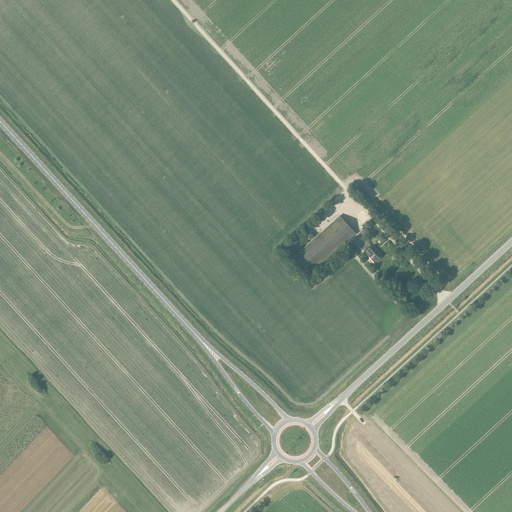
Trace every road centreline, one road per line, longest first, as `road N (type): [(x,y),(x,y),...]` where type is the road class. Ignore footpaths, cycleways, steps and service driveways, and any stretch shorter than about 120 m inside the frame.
road 1 (secondary): [(0,121),(207,347)]
road 2 (tertiary): [(328,409),(511,241)]
